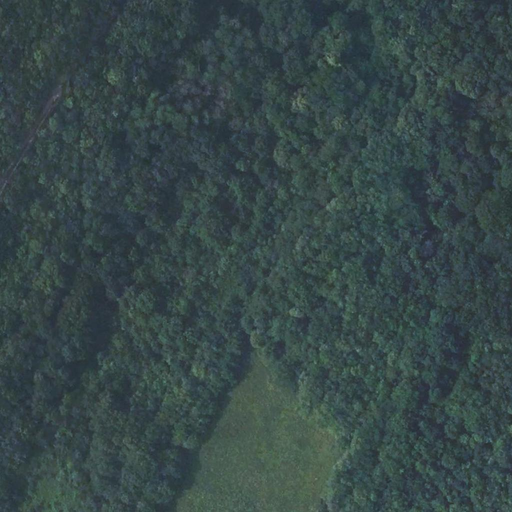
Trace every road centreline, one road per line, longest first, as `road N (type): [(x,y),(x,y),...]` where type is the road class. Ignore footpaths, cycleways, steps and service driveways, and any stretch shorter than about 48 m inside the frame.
road 1 (track): [(136,511),(200,388),(296,248),(457,65),(511,38)]
road 2 (track): [(217,0),(35,275),(0,354)]
road 3 (track): [(121,0),(0,190)]
